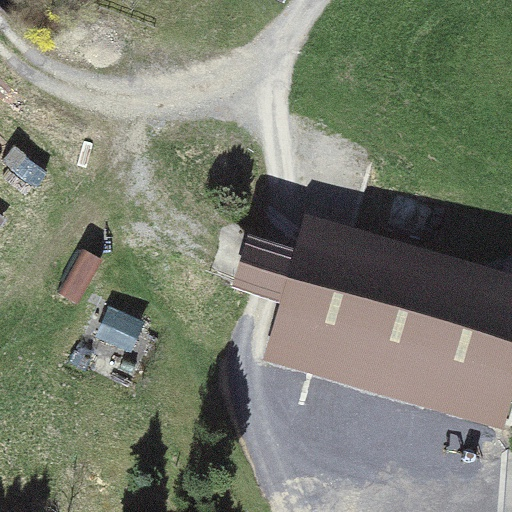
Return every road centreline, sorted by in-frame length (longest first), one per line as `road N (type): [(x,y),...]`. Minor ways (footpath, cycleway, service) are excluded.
road 1 (track): [(287,511),(250,420),(244,353),(288,207),(266,110)]
road 2 (track): [(0,49),(87,110),(266,110)]
road 3 (track): [(266,110),(274,62),(313,0)]
